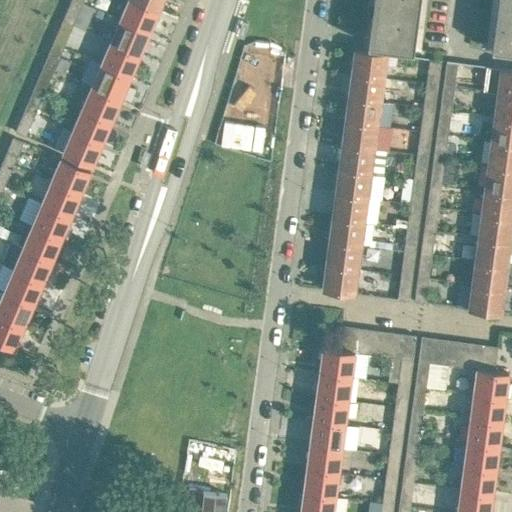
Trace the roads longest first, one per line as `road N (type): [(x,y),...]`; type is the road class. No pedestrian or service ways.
road 1 (residential): [(248,511),(315,0)]
road 2 (residential): [(129,286),(145,265),(198,112),(216,19)]
road 3 (residential): [(216,19),(155,185),(129,286)]
road 4 (residential): [(129,286),(83,425)]
